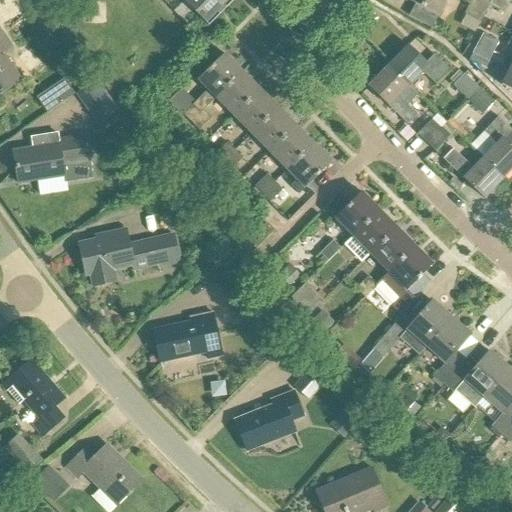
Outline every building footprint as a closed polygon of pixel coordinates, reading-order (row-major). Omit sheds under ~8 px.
[(0,0),(14,21),(27,12),(19,0),(0,0)] [(185,0),(183,2),(208,27),(219,16),(217,14),(224,7),(226,9),(216,0),(185,0)] [(216,0),(226,9),(234,0),(216,0)] [(405,0),(415,5),(408,17),(431,30),(447,0),(405,0)] [(485,14),(489,6),(490,5),(481,0),(472,0),(470,6),(485,14)] [(492,0),(490,5),(489,6),(505,14),(510,5),(500,0),(492,0)] [(485,14),(470,6),(465,16),(480,24),(485,14)] [(12,49),(0,30),(0,95),(22,81),(4,55),(12,49)] [(478,45),(494,53),(499,44),(483,35),(478,45)] [(494,53),(478,45),(473,55),(489,63),(494,53)] [(388,67),(408,87),(422,73),(435,85),(449,71),(434,56),(426,64),(408,46),(388,67)] [(197,81),(215,100),(242,73),(224,55),(197,81)] [(511,64),(501,86),(511,91),(511,64)] [(398,97),(408,87),(388,67),(368,87),(401,120),(407,126),(417,116),(398,97)] [(215,100),(233,117),(260,91),(242,73),(215,100)] [(467,101),(479,89),(465,76),(454,87),(467,101)] [(36,99),(46,114),(74,95),(64,80),(36,99)] [(479,89),(467,101),(483,116),(494,104),(479,89)] [(233,117),(251,135),(277,109),(260,91),(233,117)] [(191,124),(203,112),(195,104),(183,116),(191,124)] [(251,135),(269,153),(295,127),(277,109),(251,135)] [(203,112),(191,124),(199,132),(211,120),(203,112)] [(432,119),(418,134),(427,143),(446,123),(438,115),(433,120),(432,119)] [(496,145),(483,159),(503,179),(511,169),(511,147),(505,141),(511,134),(511,131),(498,118),(483,133),(496,145)] [(446,123),(427,143),(435,151),(455,131),(446,123)] [(269,153),(286,171),(313,145),(295,127),(269,153)] [(33,149),(13,152),(18,185),(64,177),(65,182),(92,177),(89,159),(87,160),(83,136),(58,140),(57,136),(32,140),(33,149)] [(223,163),(235,151),(227,143),(215,156),(223,163)] [(313,145),(286,171),(296,181),(290,187),(299,195),(331,163),(313,145)] [(235,151),(223,163),(230,171),(243,159),(235,151)] [(503,179),(483,159),(473,169),(454,151),(444,162),(465,181),(483,200),(503,179)] [(262,195),(274,183),(266,175),(254,187),(262,195)] [(274,183),(262,195),(270,203),(282,191),(274,183)] [(352,238),(379,211),(361,193),(350,204),(340,194),(324,209),(352,238)] [(370,255),(370,256),(397,229),(379,211),(352,238),(343,246),(361,264),(370,255)] [(250,255),(273,231),(266,224),(243,248),(250,255)] [(370,256),(388,274),(414,247),(397,229),(370,256)] [(104,239),(79,245),(86,277),(90,276),(93,287),(115,282),(113,271),(132,266),(133,271),(158,266),(158,269),(181,264),(175,236),(152,241),(129,246),(126,234),(125,231),(104,236),(104,239)] [(332,241),(320,254),(327,262),(340,249),(332,241)] [(430,284),(422,276),(432,266),(414,247),(388,274),(379,282),(397,300),(393,304),(403,314),(430,284)] [(290,266),(278,275),(288,288),(300,278),(290,266)] [(368,278),(356,290),(364,298),(376,287),(368,278)] [(306,285),(291,300),(307,317),(323,301),(306,285)] [(425,347),(426,348),(451,319),(431,302),(406,331),(404,334),(400,339),(418,355),(425,347)] [(321,313),(312,322),(323,334),(333,324),(321,313)] [(198,322),(153,332),(160,364),(205,354),(207,361),(222,358),(218,339),(217,335),(212,314),(197,317),(198,322)] [(434,377),(443,386),(465,360),(456,352),(470,336),(451,319),(426,348),(445,365),(434,377)] [(256,326),(243,338),(252,348),(265,362),(278,350),(265,336),(256,326)] [(395,326),(372,351),(382,359),(400,339),(404,334),(395,326)] [(464,381),(483,398),(508,369),(489,352),(474,369),(465,360),(443,386),(453,394),(464,381)] [(17,407),(24,402),(39,420),(32,426),(42,437),(63,419),(54,408),(64,399),(31,361),(0,388),(17,407)] [(511,372),(508,369),(483,398),(502,415),(491,427),(501,436),(511,422),(511,372)] [(376,401),(379,397),(370,389),(367,393),(361,399),(371,407),(376,401)] [(296,396),(294,393),(280,398),(282,403),(235,421),(246,452),(295,433),(291,422),(304,417),(303,415),(309,412),(303,394),(296,396)] [(346,408),(329,427),(344,440),(360,421),(346,408)] [(511,442),(511,422),(501,436),(510,444),(511,442)] [(18,435),(3,450),(15,463),(31,449),(18,435)] [(142,482),(105,445),(94,457),(85,448),(65,469),(77,481),(84,474),(117,507),(142,482)] [(49,469),(33,484),(53,504),(69,489),(49,469)] [(376,511),(387,508),(371,469),(316,492),(324,511),(368,511),(372,511),(376,511)] [(434,499),(427,507),(433,511),(440,504),(434,499)] [(447,499),(435,511),(461,511),(462,511),(447,499)]
